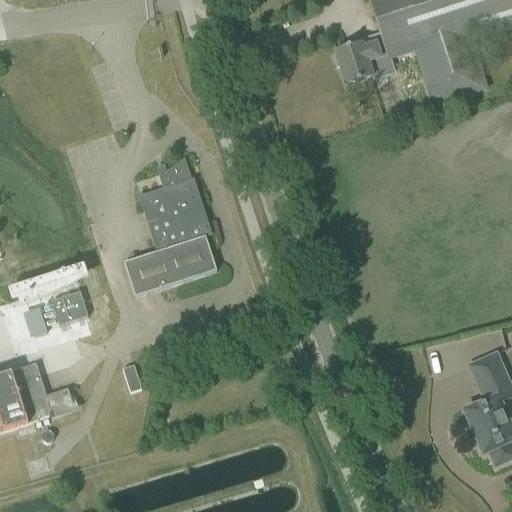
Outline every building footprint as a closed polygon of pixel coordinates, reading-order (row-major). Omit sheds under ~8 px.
[(387,62),(388,61),(414,53),(423,81),(424,83),(425,85),(427,87),(428,89),(430,91),(432,93),(434,94),(437,96),(439,97),(441,98),(444,98),(446,99),(449,99),(451,99),(457,98),(459,97),(461,97),(464,95),(466,94),(468,93),(470,91),(472,89),(473,87),(475,85),(476,83),(477,81),(478,78),(479,76),(479,73),(479,70),(479,68),(479,65),(478,63),(469,35),(511,21),(511,0),(367,0),(380,40),(387,62)] [(391,70),(388,61),(387,62),(380,40),(335,54),(336,57),(333,58),(337,70),(340,69),(346,89),(384,76),(383,73),(391,70)] [(157,256),(124,266),(135,300),(216,274),(205,239),(211,237),(193,182),(190,183),(184,162),(166,175),(164,169),(155,171),(157,178),(135,185),(141,199),(138,199),(157,256)] [(73,272),(15,291),(8,293),(12,304),(19,301),(50,291),(77,282),(87,279),(84,268),(73,272)] [(76,288),(48,297),(56,321),(84,312),(76,288)] [(38,312),(22,317),(30,342),(46,336),(38,312)] [(488,455),(495,470),(511,462),(511,450),(510,446),(511,444),(511,435),(500,407),(511,401),(511,393),(496,356),(468,368),(485,405),(464,415),(483,458),(488,455)] [(0,436),(38,425),(38,423),(49,420),(50,423),(78,415),(76,408),(72,409),(67,394),(45,401),(35,369),(0,379),(0,436)] [(122,372),(130,396),(141,392),(133,369),(122,372)]
